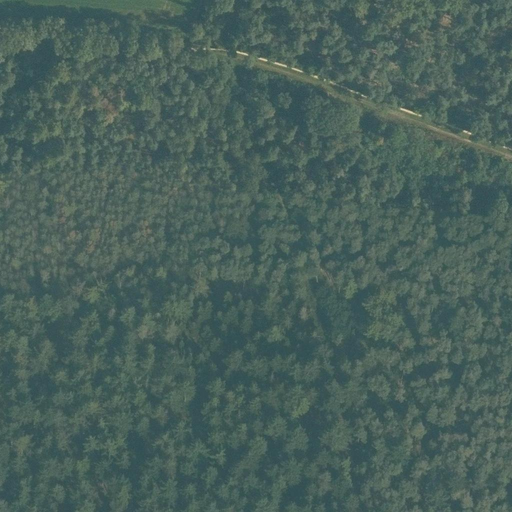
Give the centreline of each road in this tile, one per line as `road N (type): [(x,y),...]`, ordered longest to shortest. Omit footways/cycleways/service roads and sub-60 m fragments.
road 1 (track): [(0,33),(168,41),(511,158)]
road 2 (track): [(44,380),(348,390)]
